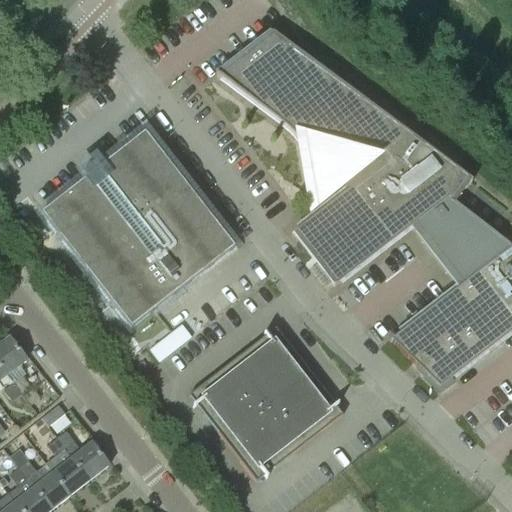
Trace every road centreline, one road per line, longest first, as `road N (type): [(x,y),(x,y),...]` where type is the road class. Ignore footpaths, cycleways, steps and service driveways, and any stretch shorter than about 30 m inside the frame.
road 1 (residential): [(511,496),(341,333),(77,0)]
road 2 (residential): [(180,511),(10,293)]
